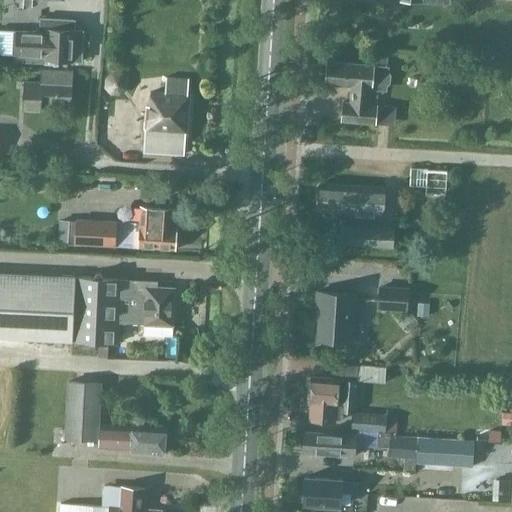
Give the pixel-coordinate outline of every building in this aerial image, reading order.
[(0,31),(0,53),(13,55),(13,52),(44,54),(44,64),(59,65),(59,60),(80,62),(82,30),(74,30),(75,20),(41,18),(40,33),(14,32),(0,31)] [(395,44),(395,38),(388,38),(383,35),(378,38),(378,44),(383,46),(388,44),(395,44)] [(352,86),(351,97),(351,103),(343,102),(341,120),(375,123),(377,104),(370,103),(370,97),(371,89),(385,91),(386,86),(389,83),(390,76),(387,71),(388,59),(374,58),(374,65),(328,60),(326,83),(352,86)] [(24,82),(24,97),(23,109),(39,110),(39,103),(69,104),(71,71),(41,70),(41,82),(24,82)] [(127,86),(128,77),(122,71),(113,71),(106,77),(106,85),(112,92),(121,92),(127,86)] [(147,106),(144,151),(185,153),(186,136),(187,136),(190,93),(188,93),(189,78),(166,76),(165,92),(152,91),(151,106),(147,106)] [(409,170),(409,184),(425,185),(426,170),(410,169),(409,170)] [(319,209),(384,214),(386,186),(321,182),(319,209)] [(170,227),(171,207),(139,206),(138,222),(76,218),(75,244),(175,249),(176,228),(170,227)] [(395,227),(341,223),(340,243),(394,246),(395,227)] [(0,335),(73,339),(96,340),(119,341),(120,321),(144,322),(143,333),(172,335),(173,323),(174,304),(175,287),(151,286),(127,285),(127,278),(76,276),(0,271),(0,335)] [(379,306),(408,308),(409,288),(381,286),(379,306)] [(320,320),(319,339),(353,341),(356,293),(318,290),(316,320),(320,320)] [(418,302),(417,315),(427,316),(428,303),(418,302)] [(99,347),(98,357),(107,358),(108,347),(99,347)] [(309,380),(309,385),(311,387),(310,401),(311,401),(310,414),(309,419),(335,421),(335,414),(340,414),(341,411),(351,411),(355,412),(357,385),(357,380),(339,378),(338,378),(312,376),(312,378),(309,380)] [(68,381),(65,437),(99,439),(99,446),(132,448),(131,450),(164,453),(166,426),(131,424),(131,425),(98,424),(100,383),(68,381)] [(459,400),(457,425),(473,426),(475,401),(459,400)] [(351,411),(350,429),(378,431),(385,431),(386,413),(355,412),(351,411)] [(511,413),(503,413),(503,425),(511,425),(511,413)] [(304,430),(302,451),(354,454),(356,432),(304,430)] [(476,432),(475,440),(500,442),(501,431),(493,430),(493,433),(476,432)] [(378,435),(377,446),(389,446),(390,436),(390,432),(385,431),(378,431),(378,435)] [(389,449),(388,457),(404,458),(415,459),(415,462),(472,466),(473,444),(474,442),(390,436),(389,446),(389,449)] [(404,458),(403,468),(414,469),(415,462),(415,459),(404,458)] [(357,480),(305,476),(303,503),(341,505),(342,490),(357,491),(357,480)] [(495,480),(494,501),(510,502),(511,481),(495,480)] [(59,502),(57,511),(160,511),(161,509),(141,507),(141,502),(142,487),(117,485),(116,506),(102,505),(64,502),(59,502)]
